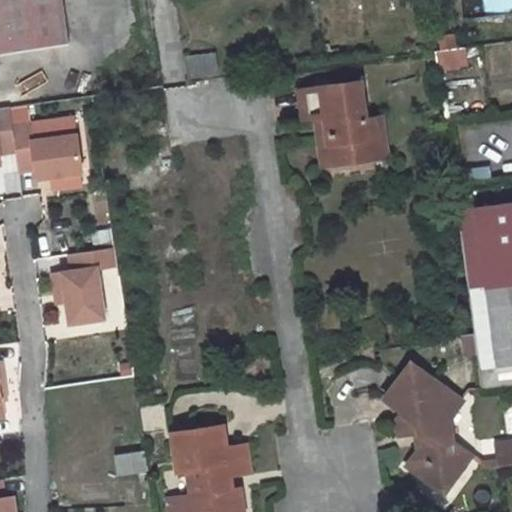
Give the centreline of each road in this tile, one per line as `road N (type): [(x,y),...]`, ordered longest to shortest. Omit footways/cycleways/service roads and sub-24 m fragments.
road 1 (residential): [(161,0),(179,106),(256,100),(302,429),(359,511)]
road 2 (unclassified): [(11,207),(28,336),(34,511)]
road 3 (unknown): [(0,79),(113,58),(111,0)]
